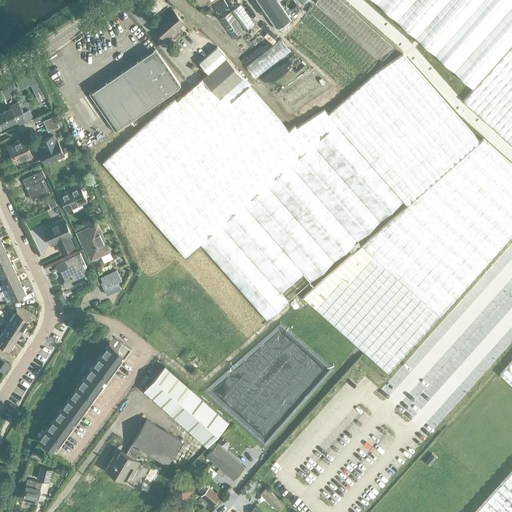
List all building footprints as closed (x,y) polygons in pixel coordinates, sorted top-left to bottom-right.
[(257,0),(277,28),(291,19),(278,0),(257,0)] [(511,0),(373,0),(416,37),(474,89),(464,101),(511,142),(511,0)] [(246,31),(255,25),(241,4),(232,10),(246,31)] [(154,26),(165,40),(185,23),(173,10),(154,26)] [(234,39),(244,33),(230,12),(220,19),(234,39)] [(279,41),(252,62),(260,73),(288,52),(279,41)] [(115,130),(180,85),(155,48),(89,93),(115,130)] [(48,58),(58,74),(68,68),(57,52),(48,58)] [(175,98),(102,162),(185,256),(199,243),(267,320),(288,301),(280,292),(303,272),(311,281),(403,200),(409,205),(303,297),(315,308),(363,351),(388,373),(466,285),(511,233),(511,163),(483,138),(480,141),(403,53),(376,71),(328,114),(324,109),(296,127),(294,125),(288,130),(248,85),(200,127),(176,100),(175,98)] [(202,78),(176,100),(200,127),(248,85),(249,84),(225,57),(202,78)] [(269,85),(294,69),(287,59),(262,76),(269,85)] [(77,103),(83,100),(74,83),(68,86),(77,103)] [(17,125),(27,121),(18,102),(11,105),(12,107),(0,112),(0,118),(3,126),(15,120),(17,125)] [(46,126),(57,121),(54,115),(43,120),(46,126)] [(48,132),(59,126),(57,121),(46,126),(48,132)] [(15,162),(32,155),(25,141),(27,140),(25,134),(18,138),(19,140),(8,146),(15,162)] [(61,161),(67,158),(57,135),(42,142),(44,147),(38,149),(46,167),(50,166),(52,171),(63,166),(61,161)] [(42,171),(35,174),(23,179),(33,199),(44,194),(46,199),(51,197),(49,192),(42,178),(45,177),(42,171)] [(70,209),(87,201),(80,186),(65,192),(64,190),(59,193),(62,199),(65,198),(70,209)] [(48,208),(35,214),(38,221),(51,216),(48,208)] [(57,221),(58,223),(58,224),(59,227),(48,232),(48,231),(44,233),(49,244),(53,242),(56,249),(67,243),(70,249),(77,246),(65,220),(62,221),(61,219),(57,221)] [(91,227),(92,232),(85,235),(84,233),(78,236),(82,242),(85,241),(90,252),(92,257),(109,249),(107,244),(100,228),(98,224),(91,227)] [(6,248),(0,250),(0,263),(11,259),(6,248)] [(65,260),(68,267),(65,268),(60,270),(65,281),(70,279),(73,285),(89,278),(82,264),(84,263),(82,257),(80,253),(65,260)] [(11,259),(0,263),(0,271),(2,276),(16,270),(11,259)] [(107,295),(121,288),(118,282),(122,280),(117,269),(101,277),(102,281),(101,282),(107,295)] [(16,270),(2,276),(8,287),(21,281),(16,270)] [(21,281),(8,287),(13,299),(26,292),(21,281)] [(17,310),(10,321),(23,329),(30,319),(17,310)] [(23,329),(10,321),(4,331),(16,339),(23,329)] [(16,339),(4,331),(0,335),(0,343),(9,349),(16,339)] [(119,366),(127,355),(109,342),(101,353),(119,366)] [(111,376),(119,366),(101,353),(94,363),(111,376)] [(511,353),(496,372),(511,385),(511,353)] [(111,376),(94,363),(86,374),(103,387),(111,376)] [(144,373),(132,389),(141,396),(153,379),(144,373)] [(103,387),(86,374),(78,385),(96,398),(103,387)] [(153,379),(141,396),(150,402),(162,385),(153,379)] [(88,408),(96,398),(78,385),(70,395),(88,408)] [(162,385),(150,402),(158,408),(170,391),(162,385)] [(170,391),(158,408),(166,414),(178,397),(170,391)] [(88,408),(70,395),(62,406),(80,419),(88,408)] [(178,397),(166,414),(175,420),(187,403),(178,397)] [(187,403),(175,420),(184,426),(196,410),(187,403)] [(80,419),(62,406),(54,417),(72,430),(80,419)] [(116,411),(104,428),(113,434),(125,418),(116,411)] [(72,430),(54,417),(47,428),(64,440),(72,430)] [(125,418),(113,434),(121,440),(133,424),(125,418)] [(133,424),(121,440),(130,446),(142,430),(133,424)] [(64,440),(47,428),(39,438),(56,451),(64,440)] [(142,430),(130,446),(138,452),(150,436),(142,430)] [(150,436),(138,452),(147,458),(159,442),(150,436)] [(159,442),(147,458),(156,465),(167,448),(159,442)] [(233,479),(245,466),(218,442),(206,456),(233,479)] [(425,462),(430,466),(437,458),(432,453),(425,462)] [(46,467),(42,480),(49,482),(53,469),(46,467)] [(193,490),(195,487),(184,477),(182,479),(181,479),(170,491),(182,502),(193,490)] [(73,478),(61,495),(70,501),(82,485),(73,478)] [(26,485),(23,497),(37,501),(42,482),(36,481),(28,479),(26,485)] [(511,511),(511,482),(485,511),(511,511)] [(82,485),(70,501),(79,508),(91,491),(82,485)] [(213,504),(219,496),(220,497),(223,492),(219,488),(216,493),(209,487),(207,489),(203,485),(199,489),(203,493),(202,495),(213,504)] [(266,487),(260,493),(279,510),(284,504),(266,487)] [(100,495),(88,511),(101,511),(109,501),(100,495)] [(109,501),(101,511),(114,511),(118,508),(109,501)]
